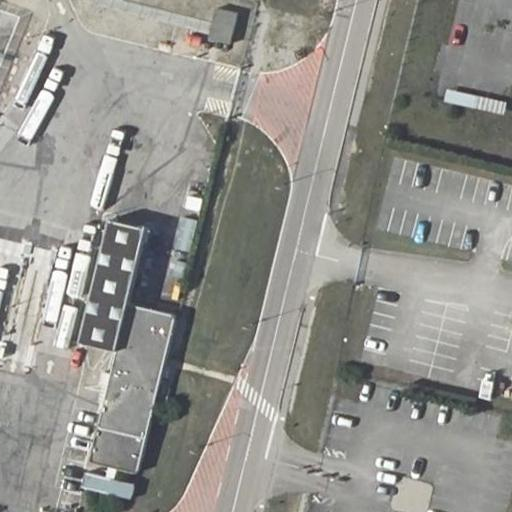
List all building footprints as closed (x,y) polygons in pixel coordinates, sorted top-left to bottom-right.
[(210,40),(232,45),(240,14),(218,9),(210,40)] [(192,251),(200,219),(186,216),(178,248),(192,251)] [(93,463),(139,474),(177,318),(129,307),(147,230),(113,223),(83,343),(117,353),(93,463)] [(90,472),(87,487),(136,496),(139,481),(90,472)] [(400,476),(390,508),(404,511),(425,511),(433,486),(400,476)]
